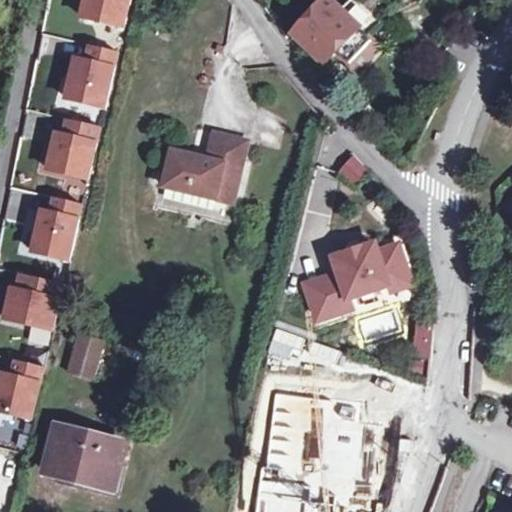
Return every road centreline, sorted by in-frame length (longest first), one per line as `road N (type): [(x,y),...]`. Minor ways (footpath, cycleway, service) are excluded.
road 1 (unclassified): [(241,0),(448,229)]
road 2 (unclassified): [(448,229),(444,407),(406,511)]
road 3 (unclassified): [(511,37),(458,127),(448,229)]
road 4 (residential): [(0,185),(37,0)]
